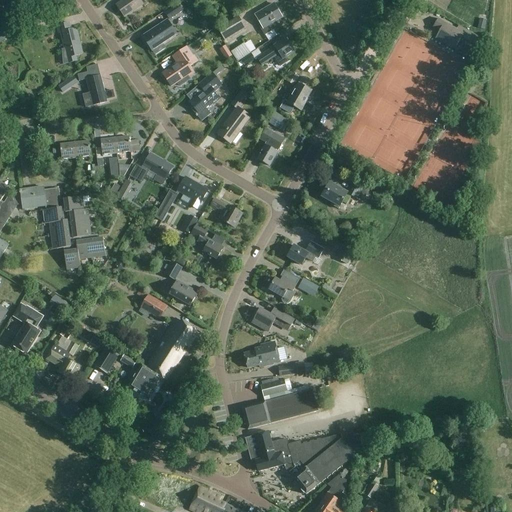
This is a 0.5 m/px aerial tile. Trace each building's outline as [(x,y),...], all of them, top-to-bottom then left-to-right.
[(143,5),(139,0),(125,0),(123,1),(116,6),(124,17),(143,5)] [(258,25),(264,36),(275,30),(271,24),(282,18),(274,4),(255,16),(260,24),(258,25)] [(165,13),(169,20),(180,13),(176,6),(165,13)] [(4,12),(8,19),(18,14),(14,7),(4,12)] [(217,29),(225,41),(246,29),(239,16),(217,29)] [(441,30),(436,39),(454,49),(459,41),(466,45),(472,33),(458,26),(456,30),(438,19),(434,26),(441,30)] [(142,37),(152,52),(177,35),(168,20),(142,37)] [(71,30),(69,23),(56,26),(58,34),(61,33),(68,63),(76,61),(75,56),(82,54),(76,29),(71,30)] [(0,29),(0,41),(9,36),(4,27),(0,29)] [(289,61),(286,57),(294,52),(285,38),(273,46),(274,47),(257,59),(262,66),(275,58),(281,67),(289,61)] [(253,40),(236,51),(241,59),(258,49),(253,40)] [(172,57),(177,64),(176,65),(163,74),(171,87),(177,83),(178,85),(188,78),(187,76),(186,74),(191,70),(192,70),(190,67),(198,62),(194,56),(193,57),(190,53),(187,48),(187,47),(172,57)] [(229,51),(223,55),(226,60),(232,56),(229,51)] [(251,54),(241,61),(245,67),(255,60),(251,54)] [(104,93),(97,65),(86,67),(87,72),(77,75),(79,81),(85,80),(89,94),(82,95),(85,107),(106,102),(105,99),(113,98),(112,92),(104,93)] [(291,72),(288,79),(295,83),(298,76),(291,72)] [(201,122),(210,115),(207,111),(220,99),(219,97),(214,92),(223,85),(216,76),(213,73),(198,85),(203,91),(191,101),(189,103),(193,108),(192,110),(196,115),(195,116),(196,117),(197,116),(201,122)] [(301,111),(305,104),(304,103),(311,91),(305,88),(309,81),(303,78),(288,104),(285,102),(281,109),(290,114),(294,107),(301,111)] [(62,93),(73,86),(69,80),(58,87),(62,93)] [(217,134),(231,144),(250,118),(239,109),(250,95),(243,89),(231,105),(236,109),(217,134)] [(275,113),(269,123),(283,131),(289,121),(275,113)] [(284,140),(272,133),(266,143),(265,146),(257,160),(269,167),(277,153),(277,152),(279,149),(279,150),(284,140)] [(128,137),(114,139),(116,154),(117,154),(124,153),(130,153),(138,152),(137,141),(129,142),(128,137)] [(100,140),(102,156),(116,154),(114,139),(100,140)] [(88,142),(74,143),(75,159),(90,157),(88,142)] [(75,159),(74,143),(59,145),(61,160),(75,159)] [(154,181),(162,186),(173,167),(150,154),(141,169),(136,166),(129,177),(141,183),(148,171),(157,175),(154,181)] [(177,191),(191,199),(188,205),(197,210),(208,191),(185,178),(177,191)] [(122,204),(133,185),(125,180),(114,199),(122,204)] [(338,209),(342,202),(346,205),(351,196),(358,200),(365,187),(354,181),(347,193),(330,183),(322,197),(332,203),(331,205),(338,209)] [(0,182),(0,201),(9,188),(0,182)] [(116,194),(120,187),(115,184),(111,191),(116,194)] [(0,207),(1,208),(0,210),(0,258),(8,246),(6,245),(7,243),(2,240),(1,242),(0,240),(0,232),(17,205),(22,205),(23,209),(46,207),(46,210),(56,209),(57,213),(66,212),(67,222),(69,235),(71,248),(63,249),(63,252),(77,250),(76,243),(89,241),(98,240),(98,235),(92,236),(74,238),(72,225),(70,212),(70,208),(61,209),(60,199),(58,188),(43,190),(43,188),(19,191),(20,193),(10,195),(4,204),(0,201),(0,207)] [(170,190),(155,218),(162,222),(178,195),(170,190)] [(70,208),(70,212),(84,210),(82,197),(60,199),(61,209),(70,208)] [(235,228),(243,214),(230,206),(230,207),(215,199),(210,208),(215,211),(217,208),(226,213),(222,220),(227,223),(227,224),(228,225),(229,224),(235,228)] [(49,224),(67,222),(66,212),(57,213),(56,209),(46,210),(43,210),(45,225),(49,224)] [(72,225),(90,223),(90,221),(88,209),(84,210),(70,212),(72,225)] [(190,216),(182,230),(190,234),(198,220),(190,216)] [(51,237),(69,235),(67,222),(49,224),(51,237)] [(90,223),(72,225),(74,238),(92,236),(90,225),(90,223)] [(217,259),(223,248),(205,237),(208,231),(197,224),(191,235),(199,239),(197,242),(206,247),(203,251),(217,259)] [(69,235),(51,237),(53,250),(63,249),(71,248),(69,235)] [(89,241),(92,259),(105,257),(102,239),(98,240),(89,241)] [(78,260),(92,259),(89,241),(76,243),(77,250),(78,260)] [(312,262),(315,256),(318,258),(323,249),(311,242),(305,252),(294,246),(287,258),(301,266),(305,258),(312,262)] [(337,259),(347,265),(355,251),(345,245),(337,259)] [(77,250),(63,252),(66,270),(80,269),(78,260),(77,250)] [(171,262),(169,266),(166,265),(164,269),(166,270),(164,275),(175,281),(182,268),(171,262)] [(296,285),(283,277),(280,282),(275,279),(269,290),(282,298),(282,300),(283,302),(284,303),(286,304),(288,303),(290,302),(295,293),(293,291),(296,285)] [(298,289),(308,294),(313,285),(304,279),(298,289)] [(170,295),(190,306),(198,293),(177,281),(170,295)] [(337,297),(338,295),(327,288),(328,286),(325,284),(322,288),(337,297)] [(148,296),(141,308),(160,319),(167,307),(148,296)] [(69,304),(62,300),(57,308),(64,312),(69,304)] [(35,339),(39,332),(34,328),(42,316),(27,307),(26,309),(21,306),(14,317),(26,324),(13,346),(26,354),(31,346),(32,347),(36,341),(37,339),(35,339)] [(279,326),(282,322),(291,326),(294,320),(274,309),(271,315),(260,309),(252,324),(268,332),(273,323),(279,326)] [(176,320),(146,368),(166,380),(184,353),(181,351),(185,345),(189,347),(198,334),(176,320)] [(321,325),(316,323),(313,329),(317,332),(321,325)] [(62,324),(57,333),(63,337),(68,328),(62,324)] [(62,337),(56,347),(65,352),(71,343),(62,337)] [(259,367),(280,362),(274,342),(261,345),(261,348),(255,349),(255,351),(244,354),(248,368),(259,365),(259,367)] [(73,382),(78,374),(74,371),(76,366),(67,360),(70,355),(72,356),(78,347),(71,343),(65,352),(56,347),(54,346),(46,359),(47,360),(45,363),(48,365),(49,362),(59,368),(56,373),(64,377),(63,378),(66,380),(68,379),(73,382)] [(106,348),(94,366),(107,374),(118,355),(106,348)] [(120,361),(132,368),(136,362),(124,355),(120,361)] [(278,368),(280,376),(312,372),(311,363),(304,364),(304,363),(296,364),(296,365),(278,368)] [(166,380),(146,368),(141,365),(127,388),(149,401),(162,379),(165,381),(166,380)] [(261,386),(264,397),(287,391),(284,380),(261,386)] [(248,430),(296,417),(318,411),(318,410),(312,389),(296,394),(242,408),(248,430)] [(375,442),(389,439),(386,429),(372,432),(375,442)] [(284,465),(285,470),(306,495),(354,456),(364,447),(361,435),(342,440),(341,439),(340,435),(301,445),(300,442),(287,445),(286,440),(278,442),(278,441),(271,443),(268,432),(254,435),(260,459),(256,460),(259,472),(284,465)] [(371,474),(373,470),(367,466),(365,470),(371,474)] [(344,470),(340,476),(344,479),(348,472),(344,470)] [(285,471),(277,476),(281,484),(290,479),(285,471)] [(342,494),(346,487),(346,481),(339,476),(327,485),(332,488),(328,493),(327,493),(321,502),(323,503),(316,511),(344,511),(345,510),(343,509),(346,506),(341,502),(345,496),(342,494)] [(267,483),(268,491),(277,490),(275,481),(267,483)] [(372,483),(365,495),(371,499),(379,487),(372,483)] [(224,511),(227,505),(220,501),(222,497),(200,487),(190,509),(195,511),(224,511)] [(289,501),(293,493),(286,489),(281,496),(289,501)] [(373,511),(376,509),(376,510),(379,506),(370,501),(365,509),(364,508),(361,511),(373,511)]
